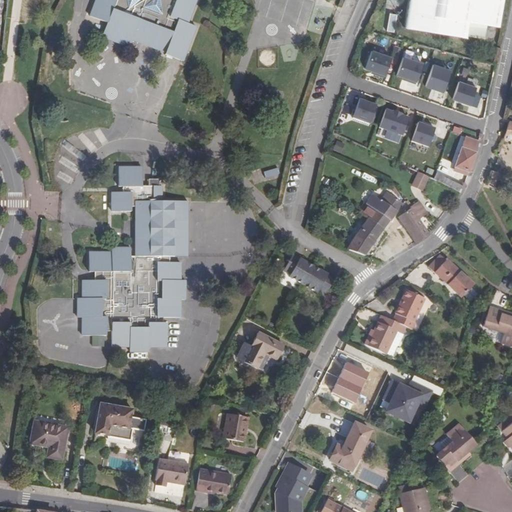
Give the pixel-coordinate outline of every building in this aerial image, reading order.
[(95,0),(89,17),(106,24),(101,38),(129,49),(132,41),(164,53),(164,55),(182,63),(195,28),(186,25),(195,0),(95,0)] [(408,0),(404,28),(466,39),(466,37),(484,40),(487,26),(499,27),(503,0),(408,0)] [(389,13),(386,31),(394,32),(397,14),(389,13)] [(371,48),(364,68),(384,76),(391,56),(371,48)] [(396,74),(416,82),(424,62),(403,54),(396,74)] [(444,92),(451,69),(432,63),(425,86),(444,92)] [(452,99),(469,106),(475,89),(458,83),(452,99)] [(349,93),(342,112),(352,115),(359,97),(349,93)] [(352,118),(369,125),(376,107),(366,103),(359,100),(352,118)] [(379,128),(401,136),(407,120),(400,117),(401,116),(385,110),(379,128)] [(434,135),(441,137),(446,123),(439,120),(434,135)] [(511,123),(508,122),(503,140),(511,141),(511,123)] [(410,142),(426,148),(433,129),(417,123),(410,142)] [(474,153),(477,142),(464,138),(453,169),(468,174),(475,154),(474,153)] [(167,324),(162,324),(159,324),(159,319),(162,319),(179,319),(179,301),(184,301),(185,281),(180,281),(180,263),(168,263),(165,263),(165,257),(168,257),(172,257),(173,202),(153,202),(153,187),(142,187),(142,169),(133,168),(118,168),(118,188),(123,188),(123,193),(111,193),(111,213),(131,213),(131,208),(136,208),(136,221),(136,238),(136,257),(130,257),(130,249),(110,249),(110,254),(89,254),(88,273),(94,273),(96,273),(96,282),(94,282),(82,281),(81,299),(77,299),(77,319),(81,319),(81,337),(105,337),(105,332),(105,329),(111,329),(111,332),(111,348),(129,348),(129,352),(149,353),(149,348),(166,348),(167,324)] [(413,172),(407,184),(417,189),(423,177),(413,172)] [(488,185),(493,186),(497,174),(492,172),(488,185)] [(436,174),(433,181),(459,193),(464,185),(460,182),(459,186),(436,174)] [(393,198),(387,206),(396,212),(402,204),(393,198)] [(396,212),(387,206),(380,201),(376,207),(367,201),(358,214),(367,220),(382,230),(396,212)] [(186,202),(173,202),(172,257),(186,258),(186,202)] [(397,218),(414,244),(414,245),(429,236),(418,220),(426,215),(418,203),(409,208),(410,209),(397,218)] [(379,233),(382,230),(367,220),(357,233),(347,251),(363,256),(379,233)] [(427,268),(433,272),(445,258),(439,254),(427,268)] [(291,257),(289,262),(284,270),(291,274),(289,278),(303,286),(317,293),(319,290),(326,294),(328,290),(333,280),(326,276),(327,275),(299,260),(298,261),(291,257)] [(446,261),(434,274),(460,298),(472,285),(446,261)] [(396,315),(392,322),(405,328),(411,330),(414,323),(413,323),(424,299),(406,291),(394,314),(396,315)] [(511,319),(509,318),(510,315),(489,308),(482,328),(502,335),(500,343),(511,347),(511,319)] [(380,316),(373,332),(371,337),(368,337),(364,346),(384,355),(385,354),(395,333),(401,336),(405,328),(380,316)] [(395,333),(385,354),(391,356),(396,348),(397,348),(403,336),(401,336),(395,333)] [(242,363),(257,370),(264,355),(276,361),(284,347),(257,334),(250,347),(249,350),(242,346),(235,359),(242,363)] [(363,373),(360,380),(366,383),(370,374),(352,366),(351,367),(363,373)] [(337,391),(352,396),(357,381),(342,376),(337,391)] [(384,412),(410,424),(420,401),(427,404),(433,390),(411,380),(408,386),(398,381),(384,412)] [(337,386),(325,381),(318,396),(330,402),(337,386)] [(95,434),(106,436),(106,437),(130,441),(132,429),(129,428),(130,417),(132,410),(100,405),(95,434)] [(129,428),(132,429),(143,431),(145,420),(130,417),(129,428)] [(422,425),(414,421),(410,428),(414,430),(413,433),(416,435),(422,425)] [(250,426),(229,422),(220,445),(240,450),(244,442),(243,441),(245,437),(246,437),(250,426)] [(511,422),(500,432),(501,434),(511,424),(511,422)] [(46,458),(61,461),(67,429),(34,423),(30,444),(48,448),(46,458)] [(357,458),(365,440),(370,431),(354,423),(342,449),(336,446),(329,461),(334,463),(350,471),(351,471),(357,458)] [(511,424),(501,434),(506,439),(503,442),(509,448),(511,452),(511,424)] [(463,455),(467,452),(474,446),(457,425),(446,435),(452,442),(435,456),(448,472),(465,458),(463,455)] [(157,491),(167,492),(168,488),(185,491),(189,470),(161,465),(157,485),(158,486),(157,491)] [(277,468),(278,511),(305,511),(304,467),(277,468)] [(199,468),(195,491),(227,496),(231,473),(199,468)] [(424,511),(424,507),(427,506),(423,491),(398,496),(401,511),(424,511)]
